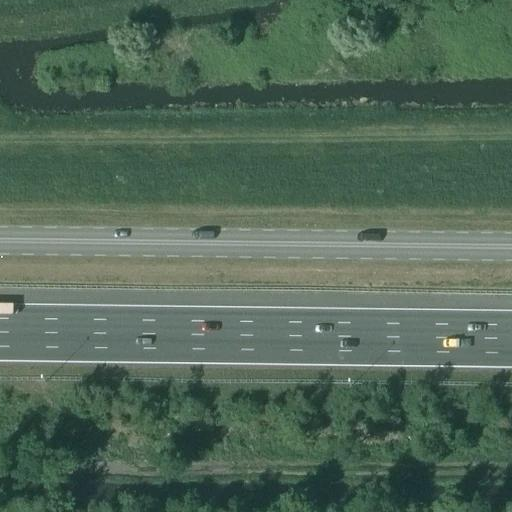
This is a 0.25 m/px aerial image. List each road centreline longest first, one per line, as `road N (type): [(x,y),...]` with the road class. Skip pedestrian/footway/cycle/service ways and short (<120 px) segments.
road 1 (motorway): [(511,340),(0,334)]
road 2 (secondary): [(511,248),(0,242)]
road 3 (track): [(0,144),(511,140)]
